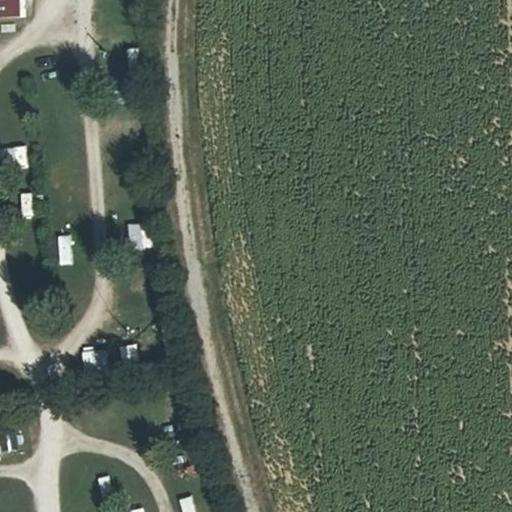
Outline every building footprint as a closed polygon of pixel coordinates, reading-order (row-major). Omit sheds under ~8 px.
[(24,0),(0,0),(0,8),(25,7),(24,0)] [(30,146),(4,151),(8,174),(34,169),(30,146)] [(152,223),(131,227),(135,252),(157,248),(152,223)] [(62,267),(88,267),(87,244),(61,245),(62,267)] [(169,339),(147,343),(151,364),(172,360),(169,339)] [(173,407),(143,414),(148,437),(178,431),(173,407)] [(188,506),(189,511),(219,511),(215,497),(188,506)]
